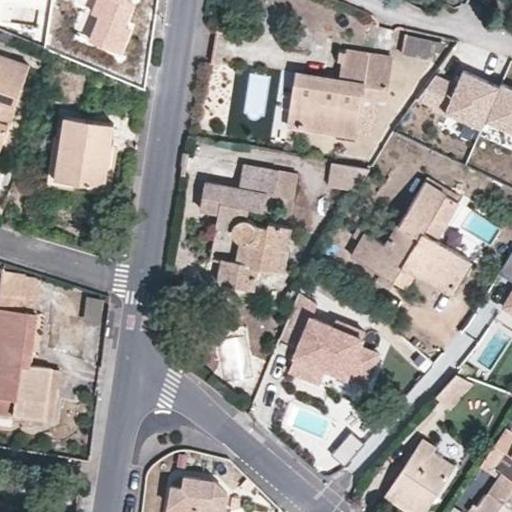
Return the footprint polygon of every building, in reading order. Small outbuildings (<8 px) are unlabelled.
[(95,0),(89,16),(98,20),(90,41),(121,54),(131,29),(126,27),(133,6),(125,3),(126,0),(95,0)] [(407,35),(403,52),(432,58),(436,42),(407,35)] [(393,56),(346,50),(341,79),(296,72),(289,125),(357,136),(364,97),(366,83),(388,85),(393,56)] [(0,145),(1,145),(28,66),(0,55),(0,145)] [(418,98),(481,125),(485,117),(498,84),(461,69),(456,82),(434,73),(418,98)] [(511,86),(500,81),(498,84),(485,117),(511,128),(511,86)] [(366,83),(364,97),(386,99),(388,85),(366,83)] [(115,122),(64,115),(55,176),(106,183),(115,122)] [(345,159),(342,176),(363,180),(373,164),(345,159)] [(251,218),(247,218),(248,215),(249,207),(264,210),(268,192),(294,197),(299,172),(245,162),(240,185),(206,178),(201,209),(218,212),(216,226),(232,229),(233,232),(234,236),(236,239),(239,241),(235,259),(222,257),(221,260),(218,282),(255,287),(260,267),(270,269),(273,247),(288,250),(292,226),(269,222),(268,225),(256,224),(253,221),(251,218)] [(459,201),(427,180),(386,243),(366,231),(353,255),(395,279),(403,264),(416,271),(452,292),(472,259),(438,238),(459,201)] [(270,269),(285,270),(288,250),(273,247),(270,269)] [(511,251),(500,272),(511,279),(511,293),(505,305),(511,309),(511,251)] [(416,271),(403,264),(395,279),(407,286),(416,271)] [(362,341),(368,327),(338,315),(335,321),(314,312),(320,298),(300,290),(281,333),(302,342),(298,351),(329,364),(369,381),(382,349),(362,341)] [(0,294),(0,306),(37,312),(39,300),(0,294)] [(103,298),(88,295),(84,321),(99,323),(103,298)] [(475,339),(496,306),(483,298),(462,331),(475,339)] [(54,367),(31,364),(37,312),(0,306),(0,411),(54,420),(60,372),(54,371),(54,367)] [(323,379),(329,364),(298,351),(292,366),(323,379)] [(471,382),(456,369),(433,396),(448,409),(471,382)] [(511,428),(506,425),(496,440),(508,449),(511,451),(511,428)] [(350,460),(366,443),(353,432),(338,450),(350,460)] [(386,494),(412,511),(423,511),(458,460),(423,436),(386,494)] [(496,440),(480,465),(492,473),(495,467),(508,449),(496,440)] [(332,454),(346,465),(350,460),(338,450),(337,449),(332,454)] [(509,476),(511,478),(511,451),(508,449),(495,467),(502,472),(489,491),(496,496),(509,476)] [(189,483),(178,481),(171,511),(198,511),(199,509),(213,511),(217,511),(228,511),(231,493),(222,482),(192,474),(189,483)] [(189,483),(192,474),(178,481),(189,483)] [(511,478),(509,476),(496,496),(511,506),(511,478)] [(511,511),(511,506),(496,496),(489,491),(475,511),(511,511)]
